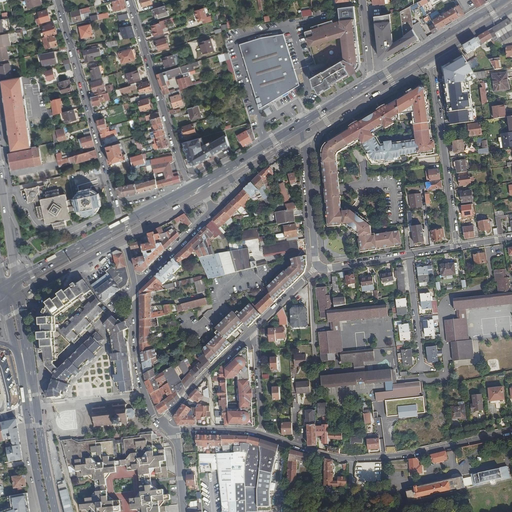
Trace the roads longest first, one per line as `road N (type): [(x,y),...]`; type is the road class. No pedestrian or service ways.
road 1 (residential): [(511,432),(350,460),(261,434)]
road 2 (unclassified): [(120,223),(58,0)]
road 3 (residential): [(130,0),(187,188)]
road 4 (residential): [(431,57),(457,246)]
road 5 (residential): [(135,285),(143,387),(154,417),(172,429)]
road 6 (primary): [(501,0),(371,80)]
road 7 (primary): [(304,133),(431,57)]
road 8 (residential): [(317,265),(304,133)]
